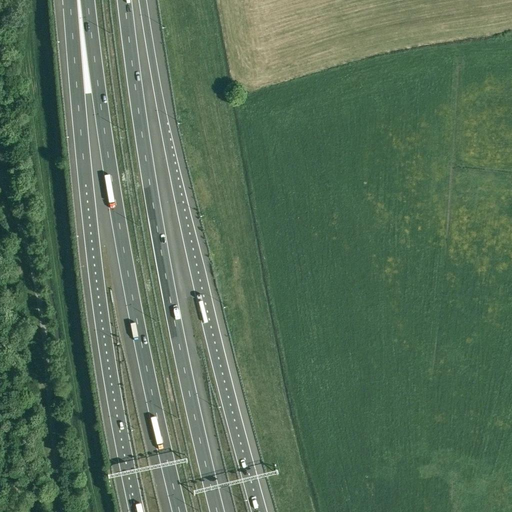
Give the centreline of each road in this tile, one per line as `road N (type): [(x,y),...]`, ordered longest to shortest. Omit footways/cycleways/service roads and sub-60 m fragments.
road 1 (motorway): [(255,511),(184,227),(141,0)]
road 2 (motorway): [(217,511),(172,314),(122,0)]
road 3 (motorway): [(89,0),(108,174),(178,511)]
road 4 (motorway): [(73,0),(94,257),(137,511)]
